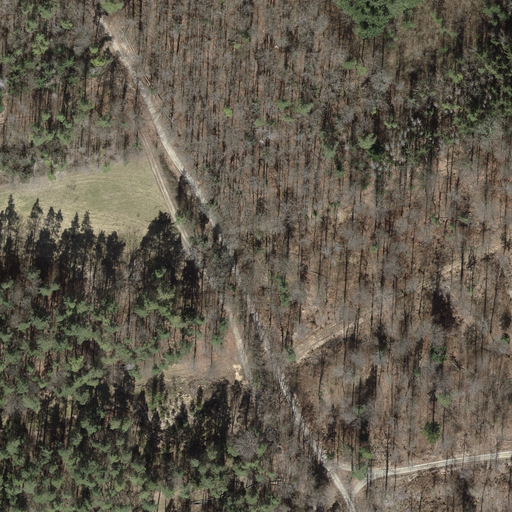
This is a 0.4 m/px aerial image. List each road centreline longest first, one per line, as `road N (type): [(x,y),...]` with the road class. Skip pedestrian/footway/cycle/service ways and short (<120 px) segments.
road 1 (track): [(347,511),(270,360),(209,209),(97,12)]
road 2 (track): [(319,511),(281,451),(234,324),(178,224),(130,106)]
road 3 (track): [(270,360),(511,234)]
road 4 (track): [(325,463),(386,475),(511,456)]
